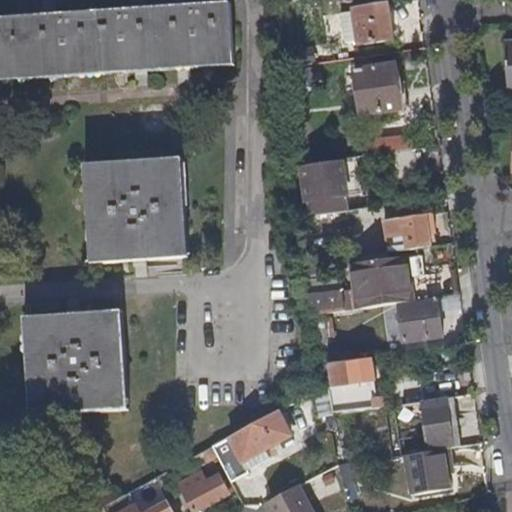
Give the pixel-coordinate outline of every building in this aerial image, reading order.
[(392,40),(388,6),(355,10),(359,45),(392,40)] [(0,77),(236,64),(233,8),(195,10),(122,14),(63,18),(0,21),(0,77)] [(402,111),(395,66),(355,72),(361,116),(402,111)] [(366,156),(405,147),(401,133),(363,141),(366,156)] [(418,152),(374,158),(377,179),(421,173),(418,152)] [(91,166),(97,266),(141,263),(184,261),(177,161),(91,166)] [(309,217),(345,212),(343,200),(346,199),(341,168),(302,174),(309,217)] [(393,221),(397,253),(401,253),(438,247),(434,215),(393,221)] [(361,310),(408,303),(401,253),(397,253),(352,260),(361,310)] [(302,299),(307,318),(353,311),(350,293),(343,294),(343,292),(302,299)] [(437,311),(461,307),(460,296),(436,299),(437,305),(401,310),(406,345),(442,341),(437,311)] [(123,411),(116,312),(73,315),(28,317),(35,417),(123,411)] [(374,382),(371,360),(329,365),(335,403),(331,403),(334,416),(340,416),(382,409),(380,398),(367,400),(365,382),(374,382)] [(409,457),(452,450),(451,446),(447,400),(385,409),(388,418),(403,415),(409,457)] [(290,439),(277,414),(213,449),(217,459),(232,488),(250,478),(243,465),(290,439)] [(217,459),(213,449),(187,462),(191,469),(195,466),(197,469),(217,459)] [(454,469),(452,450),(409,457),(404,458),(410,497),(451,490),(447,469),(454,469)] [(180,495),(168,473),(155,480),(166,501),(180,495)] [(195,511),(227,496),(217,478),(183,496),(191,511),(195,511)] [(261,511),(298,511),(288,492),(259,507),(261,511)]
